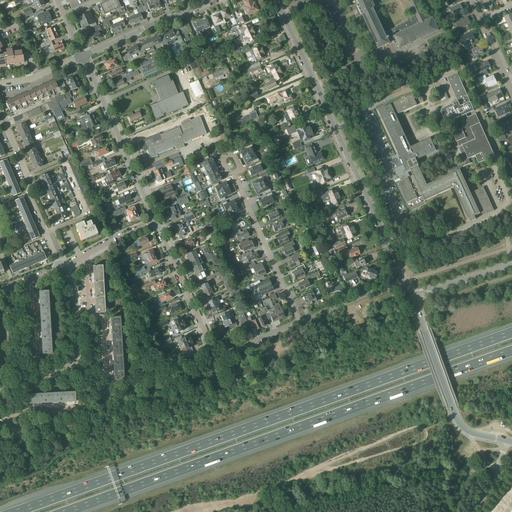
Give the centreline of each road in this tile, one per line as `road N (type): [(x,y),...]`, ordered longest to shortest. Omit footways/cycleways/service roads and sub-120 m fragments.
road 1 (motorway): [(511,334),(18,511)]
road 2 (motorway): [(63,511),(511,350)]
road 3 (track): [(182,511),(422,441),(425,432),(416,426),(337,458)]
road 4 (tertiary): [(404,280),(276,0)]
road 5 (unknown): [(101,100),(171,69),(189,77),(192,105),(118,138)]
road 6 (tertiary): [(505,440),(457,421),(411,297)]
road 7 (residential): [(155,222),(82,56)]
road 8 (residential): [(0,390),(74,355),(73,292),(61,267)]
road 9 (residential): [(61,267),(0,112)]
road 10 (residential): [(298,323),(232,173)]
road 11 (residential): [(82,56),(210,0)]
road 12 (residential): [(210,345),(155,222)]
